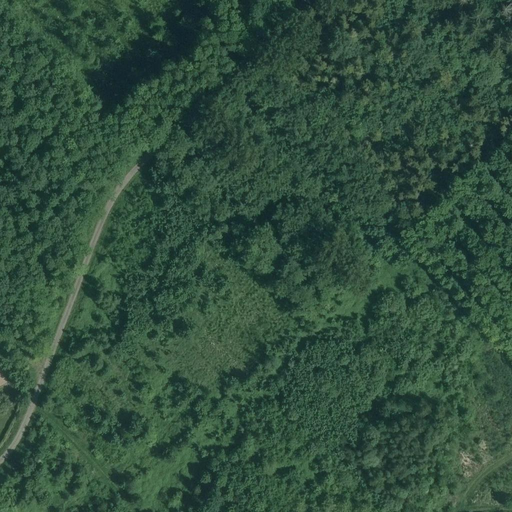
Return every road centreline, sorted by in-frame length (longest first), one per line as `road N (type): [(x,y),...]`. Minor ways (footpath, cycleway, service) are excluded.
road 1 (track): [(0,461),(23,426),(121,184),(307,0)]
road 2 (track): [(386,216),(511,361)]
